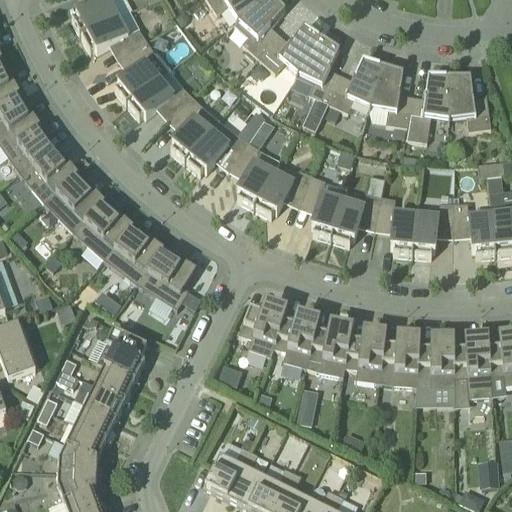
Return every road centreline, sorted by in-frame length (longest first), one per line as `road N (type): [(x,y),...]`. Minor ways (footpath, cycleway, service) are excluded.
road 1 (residential): [(248,266),(150,194),(99,144),(51,75),(17,0)]
road 2 (residential): [(156,511),(147,482),(162,440),(248,266)]
road 3 (residential): [(511,301),(379,300),(248,266)]
road 4 (residential): [(510,28),(456,41),(418,39),(339,0)]
